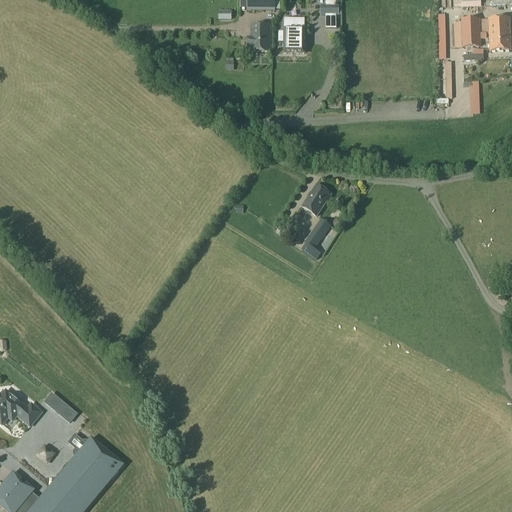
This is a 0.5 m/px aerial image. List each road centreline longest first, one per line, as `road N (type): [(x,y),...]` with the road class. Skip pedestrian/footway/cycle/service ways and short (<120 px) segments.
road 1 (unclassified): [(511,171),(393,181),(303,166),(236,128),(138,46),(67,0)]
road 2 (unknown): [(415,181),(486,293),(511,313)]
road 3 (unknown): [(302,4),(332,53),(331,76),(309,124)]
road 4 (unknown): [(309,124),(439,112)]
